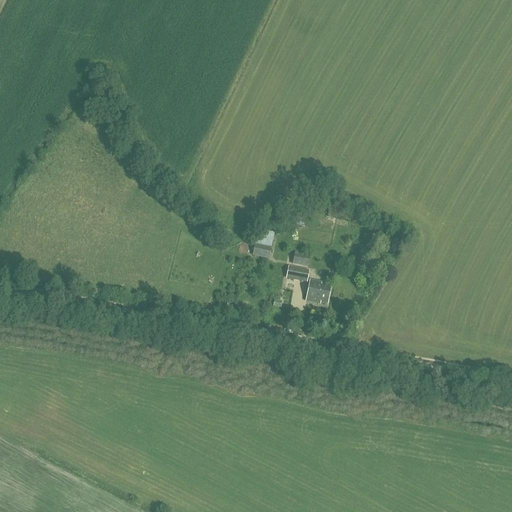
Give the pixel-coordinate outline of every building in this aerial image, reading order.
[(351,213),(329,208),(327,217),(348,221),(353,221),(376,234),(379,229),(351,213)] [(276,235),(304,227),(300,215),(272,222),(276,235)] [(269,260),(275,234),(258,230),(253,256),(269,260)] [(309,268),(311,257),(298,254),(296,266),(309,268)] [(307,283),(309,271),(288,267),(286,279),(307,283)] [(326,304),(330,286),(310,282),(307,300),(326,304)] [(298,318),(299,312),(289,310),(288,316),(298,318)]
